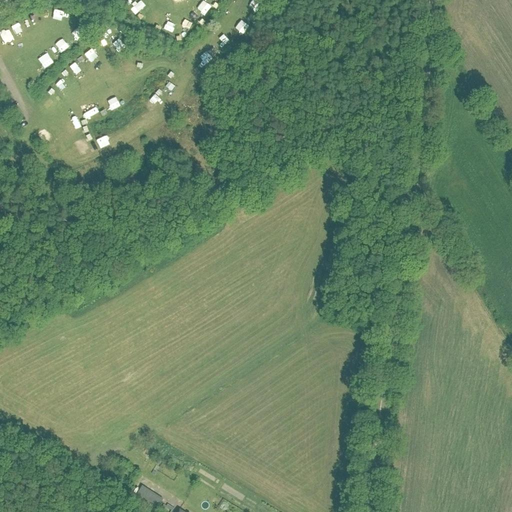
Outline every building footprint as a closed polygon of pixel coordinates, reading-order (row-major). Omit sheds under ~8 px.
[(143,2),(135,13),(143,19),(152,8),(143,2)] [(199,15),(207,24),(216,17),(208,8),(199,15)] [(45,14),(36,17),(39,29),(48,27),(45,14)] [(58,17),(61,28),(67,26),(64,15),(58,17)] [(153,24),(160,31),(169,22),(163,15),(153,24)] [(23,28),(31,25),(29,20),(21,23),(23,28)] [(186,30),(190,41),(200,38),(196,26),(186,30)] [(247,40),(253,37),(249,29),(243,31),(247,40)] [(13,31),(2,36),(7,47),(18,41),(13,31)] [(94,64),(102,58),(97,52),(89,58),(94,64)] [(66,95),(72,88),(63,80),(57,87),(66,95)] [(52,97),(47,102),(56,112),(62,107),(52,97)] [(73,142),(82,138),(77,126),(68,130),(73,142)]
